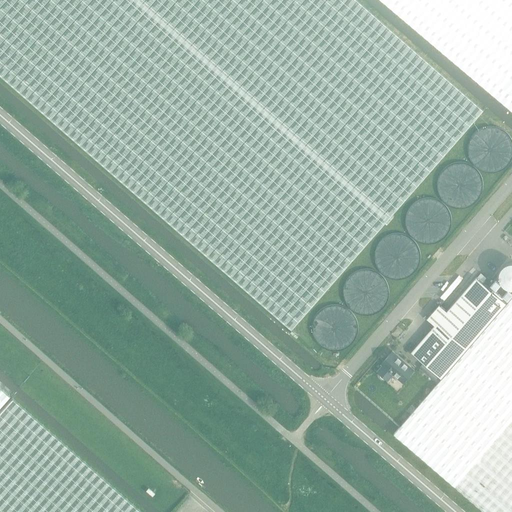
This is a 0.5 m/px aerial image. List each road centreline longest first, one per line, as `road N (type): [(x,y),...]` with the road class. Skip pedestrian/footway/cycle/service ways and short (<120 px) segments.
road 1 (unknown): [(387,511),(307,442),(281,440),(0,196)]
road 2 (tertiary): [(0,115),(326,401)]
road 3 (residential): [(217,511),(0,320)]
road 4 (unclassified): [(511,183),(326,401)]
road 5 (tertiary): [(326,401),(455,511)]
